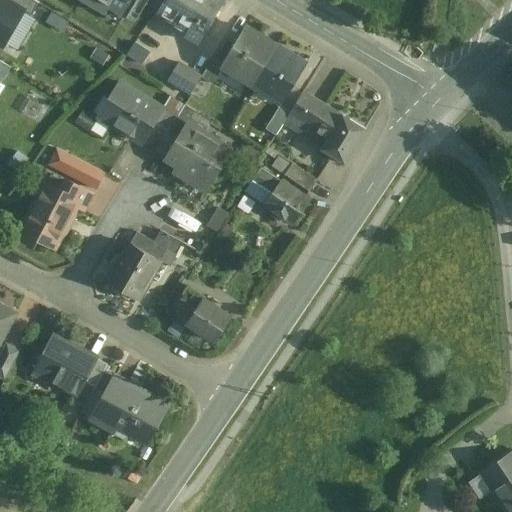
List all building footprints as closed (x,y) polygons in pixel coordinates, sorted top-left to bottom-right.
[(10,0),(0,0),(0,47),(2,48),(26,9),(10,0)] [(97,0),(127,17),(136,0),(97,0)] [(225,0),(224,0),(164,0),(156,12),(187,31),(185,35),(199,44),(225,0)] [(266,40),(245,27),(223,65),(222,65),(253,84),(275,47),(265,41),(266,40)] [(157,54),(138,43),(130,56),(149,67),(157,54)] [(285,53),(275,47),(253,84),(283,102),(306,64),(285,52),(285,53)] [(223,65),(212,59),(201,77),(201,78),(211,84),(222,65),(223,65)] [(11,67),(0,60),(0,78),(3,80),(11,67)] [(201,77),(179,63),(168,81),(191,94),(201,78),(201,77)] [(163,109),(120,82),(110,100),(104,96),(94,112),(100,116),(99,117),(142,143),(162,111),(163,109)] [(364,131),(303,92),(290,113),(290,114),(305,123),(299,133),(312,141),(318,131),(339,145),(333,155),(330,160),(342,167),(364,131)] [(162,111),(142,143),(156,151),(167,132),(185,105),(171,97),(163,109),(162,111)] [(98,119),(84,111),(76,123),(90,132),(98,119)] [(305,123),(290,114),(284,124),(299,133),(305,123)] [(231,151),(187,124),(178,139),(167,157),(194,174),(190,181),(206,192),(231,151)] [(339,145),(318,131),(312,141),(333,155),(339,145)] [(178,139),(167,132),(156,151),(167,157),(178,139)] [(276,136),(268,149),(274,153),(282,140),(276,136)] [(28,159),(18,152),(9,165),(19,172),(28,159)] [(79,162),(60,153),(54,163),(73,173),(79,162)] [(317,179),(292,164),(292,166),(285,176),(310,191),(317,179)] [(60,191),(46,184),(22,230),(55,247),(76,207),(84,211),(93,195),(65,181),(65,182),(60,191)] [(309,199),(282,181),(266,205),(293,224),(309,199)] [(239,206),(251,211),(256,198),(244,193),(239,206)] [(216,207),(210,225),(219,228),(226,210),(216,207)] [(183,243),(160,230),(154,241),(153,242),(167,250),(176,255),(183,243)] [(167,250),(153,242),(154,241),(137,232),(131,243),(161,261),(167,250)] [(131,243),(130,243),(108,282),(138,299),(161,261),(131,243)] [(188,289),(176,307),(180,309),(176,316),(187,323),(203,299),(188,289)] [(231,317),(203,299),(187,323),(214,342),(231,317)] [(16,313),(0,304),(0,343),(0,344),(16,313)] [(73,347),(54,337),(37,368),(56,378),(54,382),(77,394),(84,381),(96,358),(97,357),(74,345),(73,347)] [(19,354),(5,346),(0,355),(0,373),(7,377),(19,354)] [(96,358),(84,381),(96,387),(104,372),(108,364),(96,358)] [(96,387),(83,412),(93,418),(115,377),(104,372),(96,387)] [(167,405),(115,377),(93,418),(117,430),(119,427),(148,442),(167,405)] [(511,511),(511,452),(482,472),(503,504),(505,503),(511,511)]
